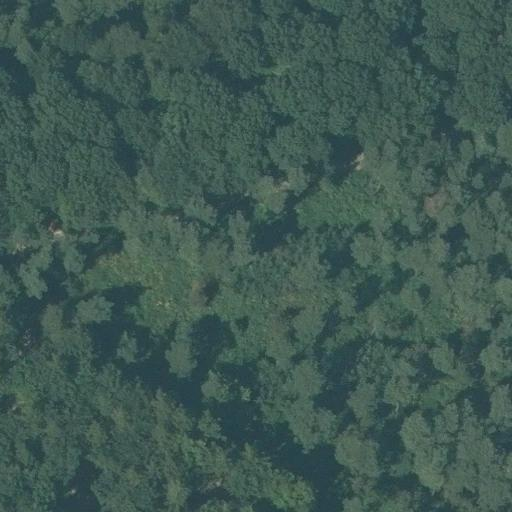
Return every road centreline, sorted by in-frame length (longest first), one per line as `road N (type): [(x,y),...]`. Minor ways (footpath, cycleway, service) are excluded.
road 1 (track): [(511,35),(288,99),(0,156)]
road 2 (unknown): [(511,78),(295,139),(0,196)]
road 3 (track): [(151,122),(162,0)]
